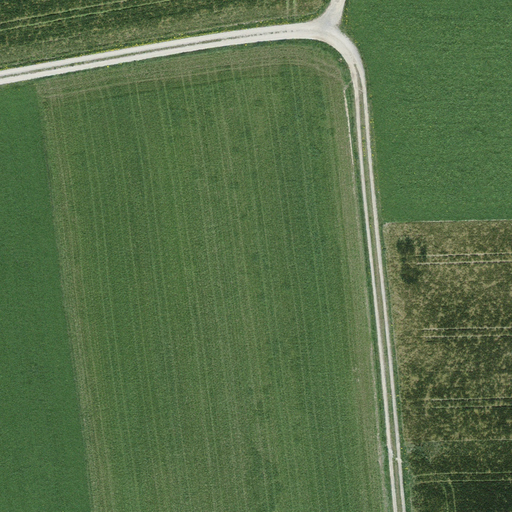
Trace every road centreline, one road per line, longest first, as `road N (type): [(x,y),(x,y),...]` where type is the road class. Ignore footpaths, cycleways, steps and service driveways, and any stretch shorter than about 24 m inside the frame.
road 1 (track): [(324,31),(349,47),(360,68),(399,511)]
road 2 (track): [(0,78),(240,37),(324,31)]
